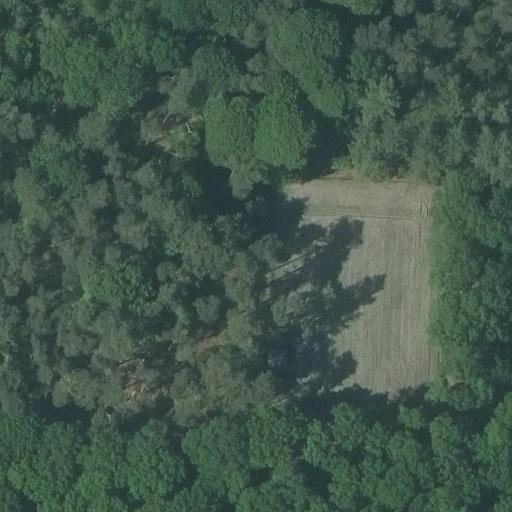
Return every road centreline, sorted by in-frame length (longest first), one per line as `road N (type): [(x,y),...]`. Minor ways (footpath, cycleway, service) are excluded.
road 1 (track): [(511,192),(350,183),(372,0)]
road 2 (track): [(350,183),(261,176),(260,338)]
